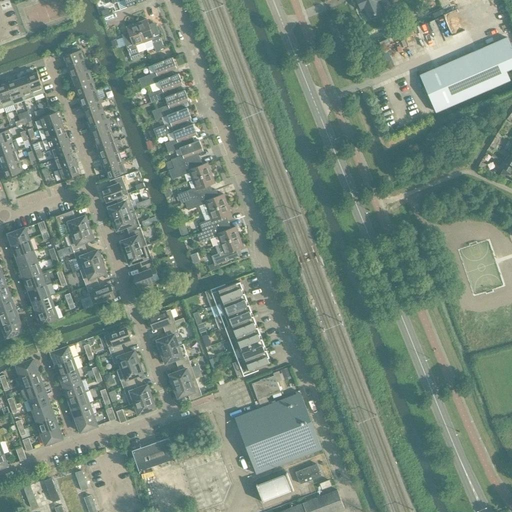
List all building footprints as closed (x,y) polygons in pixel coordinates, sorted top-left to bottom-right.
[(146,0),(111,0),(111,1),(113,4),(117,2),(120,10),(146,0)] [(380,0),(356,0),(361,10),(362,10),(361,10),(363,9),(367,18),(371,16),(371,18),(380,14),(379,13),(385,10),(380,0)] [(144,43),(146,49),(153,46),(155,51),(165,48),(156,24),(150,27),(147,19),(136,23),(144,43)] [(146,49),(144,43),(136,23),(126,27),(129,34),(122,37),(122,38),(120,39),(122,46),(125,45),(131,60),(140,57),(138,52),(146,49)] [(436,112),(509,80),(505,71),(511,68),(511,49),(507,38),(420,75),(436,112)] [(118,45),(116,39),(110,41),(112,47),(118,45)] [(65,64),(66,67),(88,59),(87,57),(84,58),(81,50),(76,52),(75,48),(66,51),(67,55),(64,56),(67,63),(65,64)] [(155,73),(138,80),(141,87),(171,76),(169,70),(176,67),(172,57),(152,65),(155,73)] [(66,67),(67,71),(69,70),(72,76),(89,70),(86,63),(89,62),(88,59),(66,67)] [(74,87),(95,79),(95,77),(92,78),(89,70),(72,76),(74,84),(72,84),(74,87)] [(37,72),(31,74),(31,73),(26,74),(34,97),(44,93),(37,72)] [(21,76),(22,78),(16,80),(24,101),(34,97),(26,74),(21,76)] [(141,87),(142,89),(150,86),(153,93),(148,95),(151,102),(185,90),(185,89),(177,92),(175,87),(182,84),(179,74),(141,87)] [(79,97),(96,90),(93,83),(96,82),(95,79),(74,87),(75,91),(77,90),(79,97)] [(24,101),(16,80),(6,84),(13,104),(24,101)] [(6,84),(0,85),(0,99),(3,108),(13,104),(6,84)] [(99,98),(96,90),(79,97),(82,104),(80,104),(81,107),(103,99),(102,97),(99,98)] [(181,103),(189,101),(185,90),(151,102),(152,103),(164,98),(167,106),(151,112),(154,120),(187,108),(183,109),(181,103)] [(81,107),(82,111),(84,110),(86,117),(103,111),(101,103),(104,102),(103,99),(81,107)] [(154,120),(155,120),(161,118),(164,125),(153,130),(156,138),(185,127),(183,121),(191,118),(187,108),(154,120)] [(103,111),(86,117),(89,124),(87,125),(88,128),(110,120),(109,118),(106,119),(103,111)] [(56,112),(39,118),(43,129),(62,122),(60,117),(58,118),(56,112)] [(94,137),(111,131),(108,123),(111,123),(110,120),(88,128),(90,131),(92,131),(92,133),(94,137)] [(62,128),(64,127),(62,122),(43,129),(47,139),(64,133),(62,128)] [(156,138),(156,139),(168,134),(171,142),(164,144),(167,152),(197,141),(191,143),(189,137),(197,134),(193,124),(156,138)] [(0,144),(12,140),(8,130),(0,132),(0,144)] [(150,138),(146,139),(147,141),(152,139),(156,138),(153,130),(148,132),(150,138)] [(96,148),(118,140),(117,138),(114,139),(111,131),(94,137),(97,144),(95,145),(96,148)] [(67,138),(66,138),(64,133),(47,139),(50,149),(69,142),(67,138)] [(16,139),(12,140),(0,144),(0,155),(16,150),(19,149),(16,139)] [(145,142),(147,149),(154,146),(152,140),(152,139),(147,141),(145,142)] [(119,142),(118,140),(96,148),(97,152),(99,151),(101,157),(118,151),(115,144),(119,142)] [(203,151),(199,140),(197,141),(167,152),(178,148),(181,156),(170,160),(173,168),(197,159),(195,154),(203,151)] [(69,148),(71,147),(69,142),(50,149),(54,159),(71,153),(69,148)] [(35,150),(36,154),(41,152),(37,143),(33,144),(35,150)] [(0,159),(1,162),(0,162),(0,165),(1,167),(19,160),(16,150),(0,155),(0,159)] [(118,151),(101,157),(104,165),(102,165),(103,168),(125,160),(124,158),(121,159),(118,151)] [(75,158),(73,159),(71,153),(54,159),(58,169),(77,162),(75,158)] [(505,159),(504,160),(503,161),(511,166),(511,154),(511,156),(509,155),(508,156),(506,157),(505,159)] [(207,163),(200,166),(197,159),(173,168),(174,169),(168,171),(172,180),(188,174),(191,180),(211,173),(207,163)] [(4,172),(6,177),(23,171),(19,160),(1,167),(2,172),(4,172)] [(103,168),(104,172),(106,171),(109,179),(126,173),(123,164),(126,163),(125,160),(103,168)] [(501,168),(500,169),(500,170),(502,171),(500,174),(511,180),(511,166),(503,161),(502,164),(501,165),(501,167),(501,168)] [(77,168),(79,168),(77,162),(58,169),(62,180),(79,174),(77,168)] [(208,186),(215,183),(211,173),(191,180),(194,188),(177,195),(180,203),(214,190),(210,192),(208,186)] [(102,198),(105,199),(106,202),(116,198),(123,195),(119,184),(124,182),(121,176),(110,181),(112,186),(102,190),(103,192),(101,195),(102,198)] [(223,194),(216,197),(214,190),(180,203),(182,208),(186,207),(187,211),(199,206),(202,214),(207,212),(207,211),(227,204),(223,194)] [(109,217),(110,219),(134,211),(130,200),(132,199),(130,193),(123,195),(116,198),(118,203),(108,207),(109,211),(108,214),(109,217)] [(210,220),(199,224),(202,232),(225,223),(223,217),(231,214),(227,204),(207,211),(207,212),(210,220)] [(59,226),(63,224),(68,235),(92,227),(91,223),(90,224),(89,221),(86,219),(85,216),(75,219),(72,211),(56,217),(59,226)] [(128,232),(140,228),(134,211),(110,219),(111,223),(111,222),(112,225),(115,227),(117,230),(127,227),(128,232)] [(48,233),(43,221),(37,223),(42,235),(48,233)] [(196,234),(199,243),(212,238),(215,246),(219,244),(239,236),(236,226),(228,229),(225,223),(202,232),(196,234)] [(93,229),(92,227),(68,235),(74,252),(86,248),(84,243),(94,239),(92,235),(94,232),(93,229)] [(25,228),(8,234),(12,246),(29,239),(25,228)] [(122,253),(146,245),(140,228),(128,232),(131,238),(121,241),(122,245),(121,248),(122,251),(121,251),(122,253)] [(236,250),(243,247),(239,236),(219,244),(222,252),(212,256),(215,263),(215,264),(218,263),(238,256),(236,250)] [(16,257),(33,251),(29,239),(12,246),(16,257)] [(128,261),(129,265),(139,261),(141,266),(153,262),(146,245),(122,253),(124,257),(125,259),(128,261)] [(72,272),(80,269),(104,261),(103,258),(102,255),(99,254),(98,250),(88,254),(86,248),(74,252),(76,258),(68,260),(72,272)] [(20,268),(37,262),(33,251),(16,257),(20,268)] [(105,264),(104,261),(80,269),(86,287),(98,282),(96,277),(106,273),(105,269),(106,266),(105,264)] [(24,279),(42,273),(37,262),(20,268),(24,279)] [(152,275),(156,272),(153,262),(141,266),(143,272),(133,276),(134,278),(133,281),(134,284),(137,285),(138,288),(142,286),(144,287),(149,285),(150,283),(155,281),(152,275)] [(177,278),(178,278),(176,274),(174,268),(166,270),(169,278),(170,281),(177,278)] [(28,291),(46,284),(42,273),(24,279),(28,291)] [(111,287),(110,284),(100,288),(98,282),(86,287),(93,304),(102,301),(104,301),(109,300),(110,298),(114,296),(114,294),(115,291),(114,288),(111,287)] [(225,284),(205,292),(210,306),(244,293),(240,282),(226,287),(225,284)] [(33,302),(50,296),(46,284),(28,291),(33,302)] [(0,301),(11,297),(7,286),(0,288),(0,301)] [(249,305),(244,293),(210,306),(215,318),(249,305)] [(50,296),(33,302),(37,313),(54,307),(50,296)] [(0,313),(15,309),(11,297),(0,301),(0,313)] [(249,305),(215,318),(219,329),(253,316),(249,305)] [(37,313),(41,325),(58,319),(54,307),(37,313)] [(15,309),(0,313),(0,321),(2,326),(19,320),(15,309)] [(152,327),(153,329),(163,326),(165,331),(185,323),(183,318),(174,321),(170,309),(161,313),(159,312),(154,314),(153,316),(148,317),(149,320),(148,323),(149,326),(152,327)] [(219,330),(225,328),(229,339),(258,328),(253,316),(219,329),(219,330)] [(6,338),(23,331),(19,320),(2,326),(6,338)] [(202,323),(197,325),(200,332),(206,330),(203,322),(202,323)] [(157,347),(158,350),(159,353),(178,346),(178,344),(183,343),(183,339),(182,336),(179,332),(177,327),(185,324),(185,323),(165,331),(167,337),(157,340),(158,344),(157,347)] [(114,332),(105,335),(104,335),(111,353),(122,349),(120,343),(130,340),(129,337),(131,334),(130,331),(127,330),(126,328),(121,329),(119,329),(114,330),(114,332)] [(258,328),(229,339),(233,350),(262,339),(258,328)] [(238,361),(266,350),(262,339),(233,350),(238,361)] [(164,360),(165,364),(175,360),(177,365),(189,361),(183,344),(178,346),(159,353),(160,356),(161,358),(164,360)] [(68,346),(68,347),(51,353),(55,364),(73,358),(68,346)] [(134,351),(124,354),(122,349),(111,353),(114,363),(119,362),(121,368),(141,361),(140,358),(140,359),(139,356),(136,354),(134,351)] [(238,361),(232,363),(238,378),(258,371),(257,368),(269,363),(269,362),(268,362),(267,358),(269,357),(266,350),(238,361)] [(73,358),(55,364),(59,375),(77,369),(73,358)] [(33,359),(16,365),(20,377),(38,371),(33,359)] [(142,364),(141,361),(121,368),(117,370),(123,387),(135,383),(133,377),(143,374),(141,370),(143,367),(142,364)] [(169,381),(170,384),(171,387),(195,378),(189,361),(177,365),(179,371),(169,375),(171,378),(169,381)] [(288,367),(280,370),(284,379),(291,376),(288,367)] [(77,369),(59,375),(64,387),(81,380),(77,369)] [(38,371),(20,377),(25,388),(42,382),(38,371)] [(273,373),(274,376),(252,384),(258,400),(280,392),(276,382),(282,380),(279,371),(273,373)] [(188,394),(190,400),(202,395),(195,378),(171,387),(172,390),(173,393),(176,394),(178,398),(188,394)] [(68,398),(85,392),(89,390),(85,379),(81,380),(64,387),(68,398)] [(42,382),(25,388),(29,400),(46,393),(42,382)] [(147,385),(137,388),(135,383),(123,387),(129,404),(134,403),(154,396),(153,393),(152,393),(151,390),(148,389),(147,385)] [(85,392),(68,398),(72,409),(89,403),(85,392)] [(46,393),(29,400),(33,411),(50,404),(46,393)] [(322,449),(300,393),(235,418),(256,474),(322,449)] [(155,401),(154,398),(155,398),(154,396),(134,403),(138,414),(155,408),(154,404),(155,401)] [(89,403),(72,409),(76,421),(93,414),(89,403)] [(50,404),(33,411),(37,422),(54,416),(50,404)] [(116,419),(112,408),(106,410),(110,421),(116,419)] [(126,421),(122,409),(116,412),(120,423),(126,421)] [(80,432),(97,426),(93,414),(76,421),(80,432)] [(54,416),(37,422),(41,433),(58,427),(54,416)] [(45,445),(62,439),(58,427),(41,433),(45,445)] [(176,458),(169,437),(133,449),(140,470),(176,458)] [(33,449),(28,438),(23,440),(27,452),(33,449)] [(26,459),(22,447),(16,449),(20,461),(26,459)] [(317,464),(296,472),(300,483),(321,475),(317,464)] [(286,473),(263,481),(257,484),(264,502),(293,491),(291,486),(286,473)] [(329,480),(320,484),(322,489),(331,486),(329,480)] [(334,511),(344,509),(337,490),(287,509),(278,511),(334,511)]
